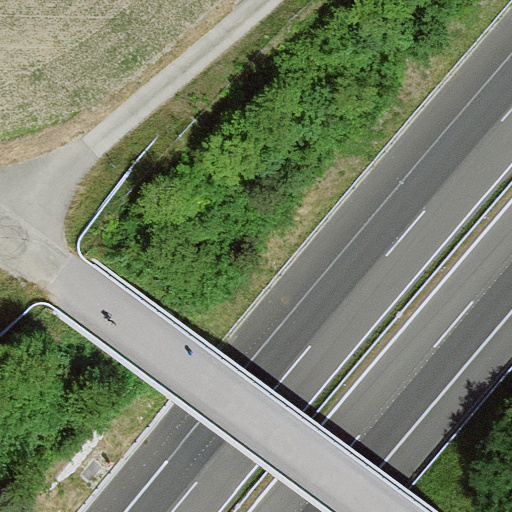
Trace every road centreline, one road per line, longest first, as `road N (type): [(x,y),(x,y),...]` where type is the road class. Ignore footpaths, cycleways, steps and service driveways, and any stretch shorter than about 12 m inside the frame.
road 1 (motorway): [(511,112),(173,511)]
road 2 (track): [(378,511),(0,230)]
road 3 (motorway): [(295,511),(511,256)]
road 4 (track): [(0,210),(253,0)]
